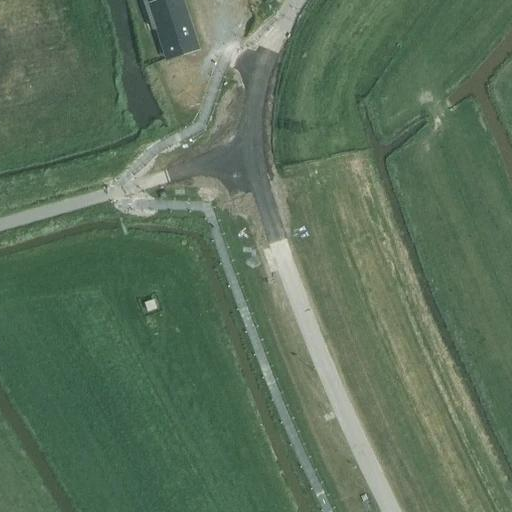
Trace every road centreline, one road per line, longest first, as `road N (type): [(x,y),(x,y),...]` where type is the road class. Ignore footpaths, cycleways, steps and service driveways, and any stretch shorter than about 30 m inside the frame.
road 1 (tertiary): [(250,153),(296,300),(388,511)]
road 2 (unclassified): [(0,230),(250,153)]
road 3 (tertiary): [(250,153),(256,83),(295,0)]
